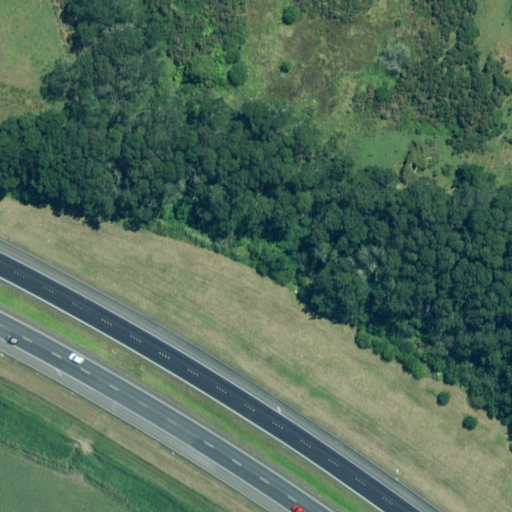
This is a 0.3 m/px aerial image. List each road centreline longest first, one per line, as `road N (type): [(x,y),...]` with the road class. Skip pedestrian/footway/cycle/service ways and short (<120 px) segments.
road 1 (motorway): [(0,267),(277,431),(391,511)]
road 2 (motorway): [(302,511),(0,327)]
